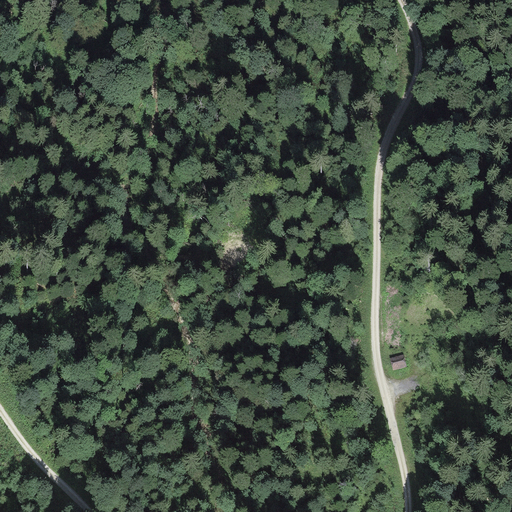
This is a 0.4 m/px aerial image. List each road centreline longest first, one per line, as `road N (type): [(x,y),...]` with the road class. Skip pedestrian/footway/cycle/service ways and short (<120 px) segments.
road 1 (track): [(407,511),(373,338),(375,188),(416,64),(396,0)]
road 2 (track): [(0,408),(31,455),(86,511)]
